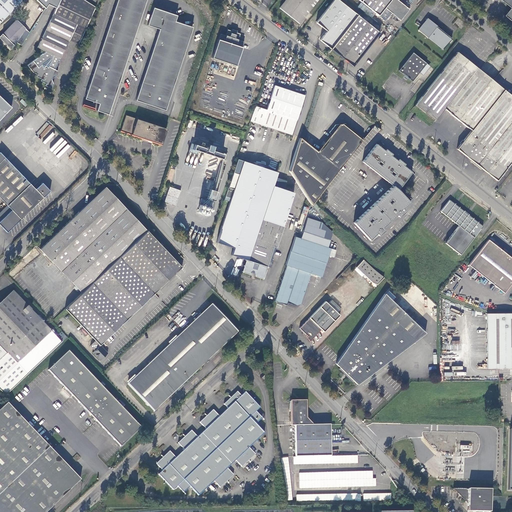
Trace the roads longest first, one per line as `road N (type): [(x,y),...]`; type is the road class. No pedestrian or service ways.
road 1 (unclassified): [(511,217),(238,0)]
road 2 (unclassified): [(78,511),(269,334)]
road 3 (tertiary): [(437,511),(269,334)]
road 4 (tertiary): [(269,334),(109,168)]
road 5 (tertiary): [(109,168),(0,62)]
road 6 (unclassified): [(0,267),(109,168)]
